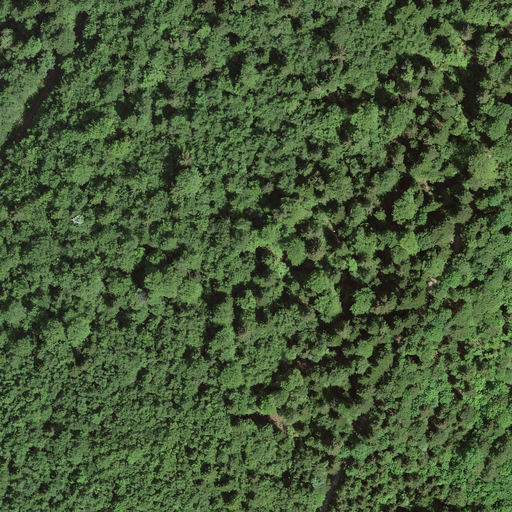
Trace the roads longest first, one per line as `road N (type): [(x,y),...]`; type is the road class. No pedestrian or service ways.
road 1 (track): [(511,104),(322,511)]
road 2 (track): [(0,173),(95,0)]
